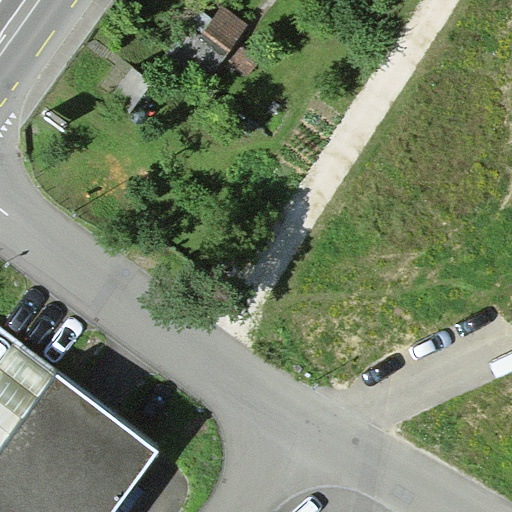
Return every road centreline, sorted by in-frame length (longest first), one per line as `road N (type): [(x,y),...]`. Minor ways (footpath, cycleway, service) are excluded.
road 1 (residential): [(0,217),(300,423)]
road 2 (residential): [(300,423),(455,511)]
